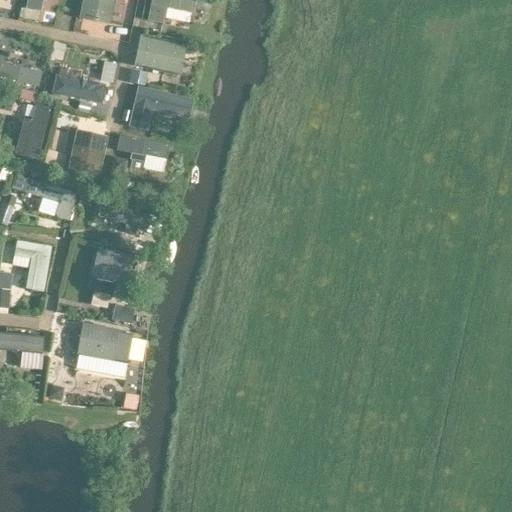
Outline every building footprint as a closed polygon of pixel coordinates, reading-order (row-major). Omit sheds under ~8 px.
[(27,0),(26,7),(41,10),(42,0),(27,0)] [(109,24),(113,0),(82,0),(79,18),(109,24)] [(163,9),(190,14),(192,0),(150,0),(146,22),(160,24),(163,9)] [(140,36),(134,66),(177,75),(184,45),(140,36)] [(0,77),(35,87),(39,72),(0,61),(0,77)] [(130,73),(128,83),(144,86),(146,76),(130,73)] [(56,76),(53,91),(100,101),(103,86),(87,83),(85,81),(78,80),(75,80),(56,76)] [(189,101),(138,89),(129,125),(145,129),(150,108),(177,115),(179,117),(184,118),(187,116),(188,111),(187,109),(189,101)] [(13,153),(36,159),(49,107),(34,104),(31,120),(23,118),(13,153)] [(97,178),(105,138),(76,132),(67,172),(97,178)] [(159,172),(162,170),(164,161),(167,146),(119,136),(116,151),(130,154),(128,160),(130,160),(129,168),(142,171),(143,167),(144,170),(159,172)] [(48,150),(44,164),(53,166),(57,152),(48,150)] [(113,159),(111,171),(123,173),(124,166),(121,161),(113,159)] [(58,219),(68,222),(76,194),(15,174),(10,189),(57,204),(54,213),(56,216),(58,219)] [(110,174),(107,186),(116,188),(122,189),(125,177),(119,176),(110,174)] [(103,202),(98,217),(126,226),(124,233),(133,236),(136,229),(145,232),(150,217),(103,202)] [(25,289),(41,292),(49,248),(16,243),(14,256),(15,256),(13,265),(28,267),(25,289)] [(132,256),(99,248),(92,277),(114,283),(115,283),(113,292),(123,295),(132,256)] [(0,295),(0,307),(7,308),(9,296),(0,295)] [(114,306),(111,320),(130,324),(133,310),(114,306)] [(81,324),(76,354),(126,363),(131,335),(117,332),(117,331),(81,324)] [(0,349),(21,352),(41,354),(43,338),(0,333),(0,349)] [(51,387),(48,397),(59,400),(62,389),(51,387)] [(127,395),(124,407),(134,409),(137,397),(127,395)]
